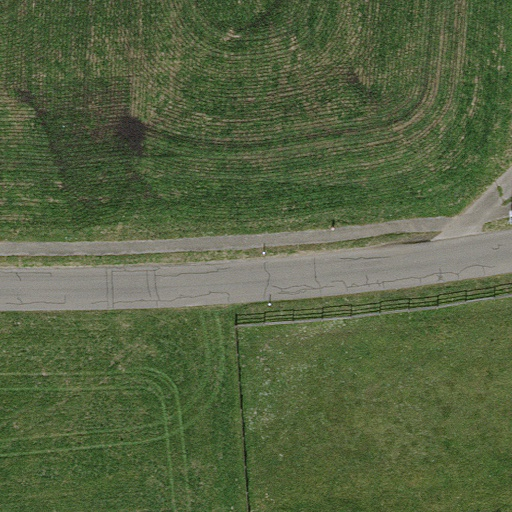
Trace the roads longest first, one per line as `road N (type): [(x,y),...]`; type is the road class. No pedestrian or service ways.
road 1 (secondary): [(0,294),(92,297),(443,273),(511,257)]
road 2 (track): [(511,166),(374,277)]
